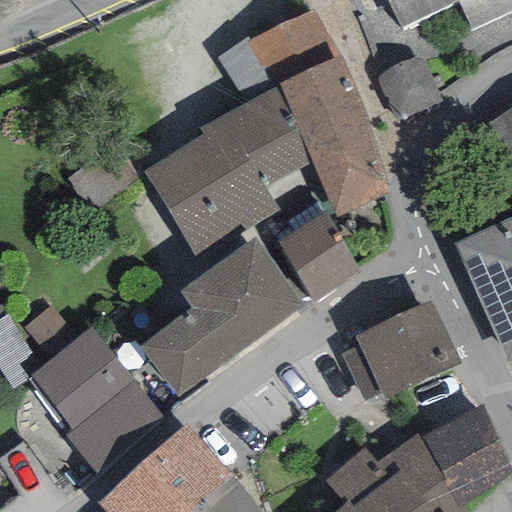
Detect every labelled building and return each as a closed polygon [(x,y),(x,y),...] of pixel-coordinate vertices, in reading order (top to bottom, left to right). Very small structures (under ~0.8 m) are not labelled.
[(511,0),(388,0),(398,24),(454,0),(459,0),(470,24),(511,6),(511,0)] [(248,42),(277,86),(340,56),(312,12),(248,42)] [(246,38),(217,58),(245,103),(277,86),(248,42),(246,38)] [(418,54),(375,72),(395,120),(439,102),(418,54)] [(311,162),(336,218),(389,192),(363,108),(340,56),(277,86),(310,160),(311,162)] [(264,188),(311,162),(310,160),(277,86),(245,103),(198,129),(203,135),(142,172),(198,264),(280,211),(264,188)] [(511,108),(484,126),(511,181),(511,108)] [(119,141),(67,175),(90,211),(142,177),(119,141)] [(278,241),(313,304),(358,270),(326,213),(278,241)] [(511,217),(451,245),(507,367),(511,364),(511,217)] [(139,346),(176,398),(304,306),(255,239),(179,293),(191,309),(139,346)] [(430,301),(354,337),(358,346),(382,394),(384,400),(460,364),(430,301)] [(50,308),(24,328),(50,361),(76,341),(50,308)] [(40,369),(6,315),(0,319),(0,372),(12,390),(30,377),(40,369)] [(164,421),(90,329),(76,341),(50,361),(40,369),(30,377),(73,431),(65,437),(96,476),(164,421)] [(364,403),(382,394),(358,346),(340,355),(364,403)] [(511,471),(484,405),(419,439),(459,511),(463,509),(511,479),(511,471)] [(186,425),(98,503),(105,511),(194,511),(233,479),(186,425)] [(464,511),(463,509),(459,511),(419,439),(417,434),(377,465),(364,449),(324,483),(344,507),(338,511),(464,511)] [(261,511),(233,479),(194,511),(261,511)]
